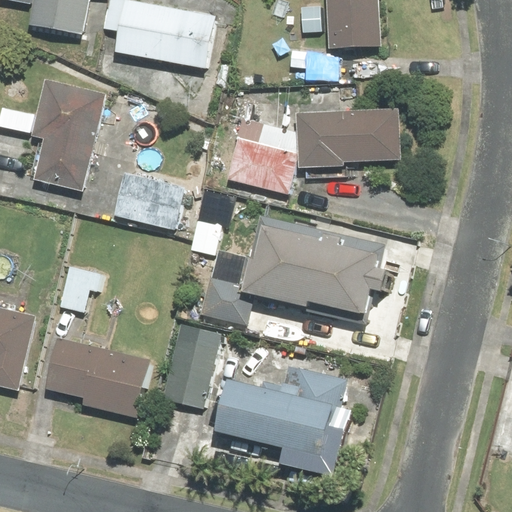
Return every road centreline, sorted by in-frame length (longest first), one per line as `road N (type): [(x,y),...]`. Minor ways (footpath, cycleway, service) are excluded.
road 1 (residential): [(500,0),(502,148),(415,511)]
road 2 (residential): [(127,511),(0,480)]
